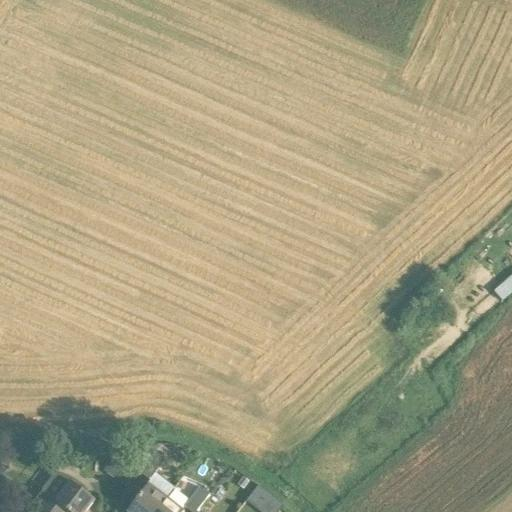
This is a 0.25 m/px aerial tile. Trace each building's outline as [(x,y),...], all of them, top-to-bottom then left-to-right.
[(140,474),(150,482),(165,462),(155,454),(140,474)] [(49,496),(40,507),(47,511),(86,511),(95,502),(58,473),(43,492),(49,496)] [(128,511),(156,511),(167,499),(149,486),(128,511)] [(184,508),(189,511),(197,511),(210,496),(200,488),(190,501),(184,508)] [(175,489),(167,499),(156,511),(182,511),(184,508),(190,501),(175,489)]
